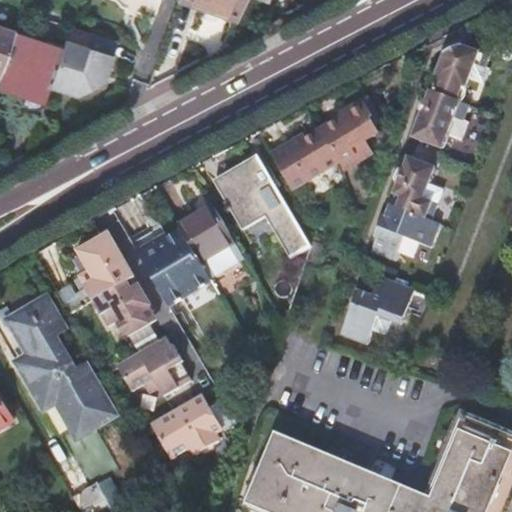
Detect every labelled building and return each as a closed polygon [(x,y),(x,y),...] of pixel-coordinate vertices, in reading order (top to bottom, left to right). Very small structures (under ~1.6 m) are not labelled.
[(245,0),(178,0),(179,0),(238,20),(245,0)] [(119,42),(102,36),(92,33),(87,47),(66,40),(64,47),(16,32),(0,26),(0,74),(2,75),(0,80),(0,81),(31,92),(31,90),(48,95),(49,92),(51,87),(78,97),(83,94),(100,85),(104,72),(109,73),(114,56),(119,42)] [(494,53),(511,60),(511,34),(503,31),(494,53)] [(473,50),(472,49),(435,146),(443,149),(448,136),(463,141),(470,122),(465,120),(470,106),(461,103),(469,80),(484,86),(490,71),(486,70),(493,53),(489,52),(490,49),(475,44),(473,50)] [(419,141),(435,147),(435,146),(472,49),(468,48),(465,49),(463,45),(445,53),(446,57),(443,59),(436,78),(434,77),(431,84),(429,90),(431,91),(427,102),(425,101),(421,113),(423,113),(415,133),(413,138),(419,141)] [(369,103),(380,122),(390,116),(380,97),(369,103)] [(293,145),(273,156),(293,191),(341,164),(347,174),(377,157),(370,144),(384,137),(377,123),(380,122),(369,103),(349,114),(351,118),(339,125),(324,133),(308,141),(296,149),(293,145)] [(259,159),(217,184),(244,229),(267,216),(291,258),(310,246),(259,159)] [(373,253),(391,260),(392,260),(427,165),(409,159),(405,168),(403,168),(397,184),(399,185),(395,196),(402,198),(398,208),(391,206),(386,218),(383,217),(375,238),(378,239),(373,253)] [(435,167),(428,165),(427,165),(392,260),(396,261),(399,253),(413,258),(418,245),(431,250),(440,226),(432,222),(443,192),(428,187),(435,167)] [(217,208),(181,225),(202,261),(238,243),(217,208)] [(131,244),(170,307),(214,281),(202,261),(181,225),(156,240),(151,232),(131,244)] [(149,228),(129,239),(131,244),(151,232),(149,228)] [(111,242),(102,240),(80,253),(90,270),(79,277),(85,289),(101,316),(108,327),(119,320),(130,337),(152,324),(154,316),(149,307),(150,304),(140,287),(138,287),(123,261),(122,261),(111,242)] [(323,245),(314,242),(308,261),(317,264),(323,245)] [(342,336),(360,342),(384,279),(381,277),(380,280),(375,294),(374,297),(365,294),(359,291),(354,304),(342,336)] [(384,279),(360,342),(367,345),(373,330),(386,334),(391,321),(409,327),(413,314),(422,318),(429,298),(426,297),(427,294),(385,278),(384,279)] [(434,300),(429,298),(422,318),(427,319),(434,300)] [(46,301),(10,322),(30,356),(18,364),(45,409),(57,402),(78,436),(114,415),(84,366),(74,372),(54,339),(64,332),(46,301)] [(175,345),(173,347),(167,337),(160,341),(161,342),(119,367),(134,392),(146,385),(151,394),(160,388),(165,397),(193,380),(183,363),(185,362),(175,345)] [(205,396),(199,400),(154,427),(173,459),(193,447),(198,455),(221,441),(216,433),(224,429),(211,407),(205,396)] [(0,429),(12,422),(0,401),(0,429)] [(511,511),(511,436),(464,416),(426,504),(324,459),(302,511),(511,511)] [(250,503),(267,510),(290,443),(279,439),(250,503)] [(271,511),(295,511),(317,455),(290,443),(267,510),(271,511)] [(73,497),(82,511),(114,511),(97,483),(73,497)]
